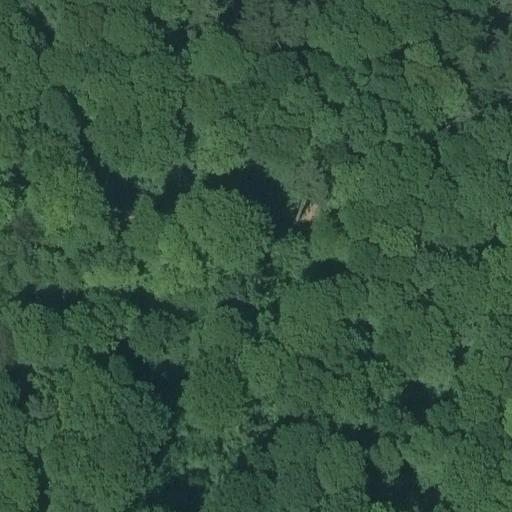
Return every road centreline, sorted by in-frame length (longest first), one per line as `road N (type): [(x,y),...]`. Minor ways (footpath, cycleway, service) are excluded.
road 1 (track): [(0,198),(165,235),(223,239),(343,228),(511,195)]
road 2 (track): [(41,322),(153,332),(272,377),(511,370)]
